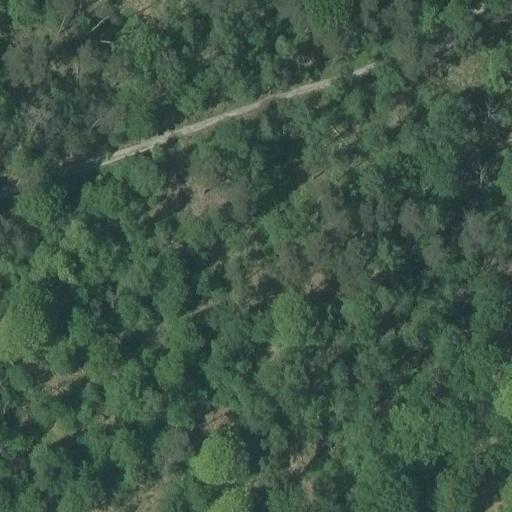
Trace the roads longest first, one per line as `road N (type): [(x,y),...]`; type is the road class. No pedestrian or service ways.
road 1 (track): [(0,188),(380,80),(511,3)]
road 2 (track): [(139,0),(158,133),(187,230),(293,511)]
road 3 (unclassified): [(354,511),(511,463)]
